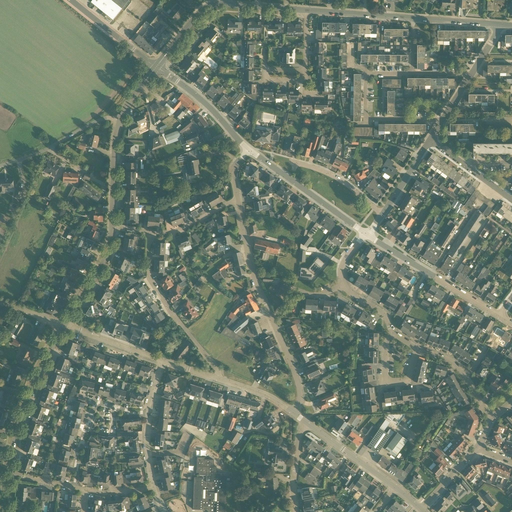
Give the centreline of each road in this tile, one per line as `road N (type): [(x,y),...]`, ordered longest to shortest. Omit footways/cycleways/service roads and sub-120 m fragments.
road 1 (unclassified): [(291,412),(300,392),(296,376),(254,280),(237,200)]
road 2 (unclassified): [(218,378),(148,275),(150,232)]
road 3 (residential): [(442,120),(365,114),(365,73),(411,74)]
road 4 (tertiary): [(8,472),(24,403),(63,326)]
road 5 (residential): [(499,315),(365,233)]
road 6 (residential): [(365,233),(246,148)]
road 7 (tertiary): [(155,67),(207,6),(258,6)]
road 8 (residential): [(246,148),(191,91),(155,67)]
